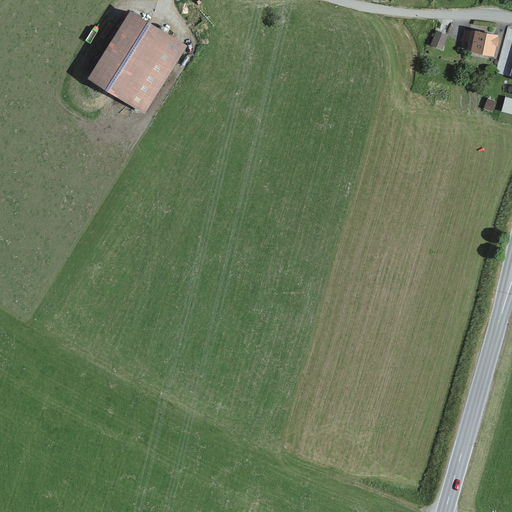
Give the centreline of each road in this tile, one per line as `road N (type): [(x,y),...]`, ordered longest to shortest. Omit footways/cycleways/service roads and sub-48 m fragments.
road 1 (secondary): [(511,275),(445,511)]
road 2 (residential): [(338,0),(399,13),(511,18)]
